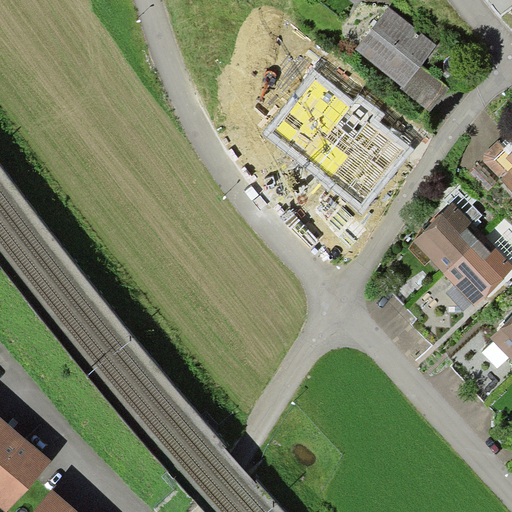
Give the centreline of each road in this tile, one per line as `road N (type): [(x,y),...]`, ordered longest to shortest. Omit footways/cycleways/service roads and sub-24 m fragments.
road 1 (residential): [(334,297),(246,197),(183,94),(149,0)]
road 2 (residential): [(334,297),(511,61)]
road 3 (residential): [(511,495),(334,297)]
road 4 (residential): [(251,438),(334,297)]
